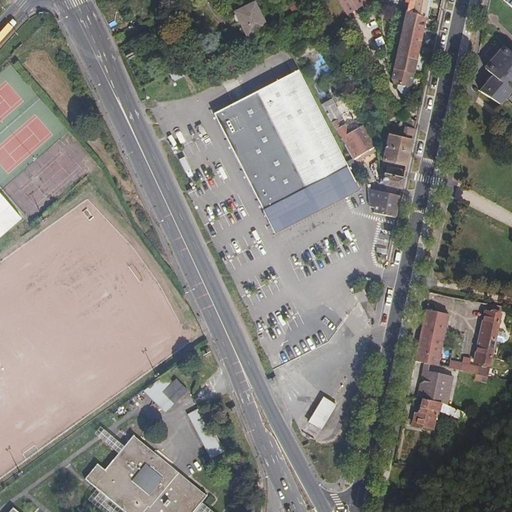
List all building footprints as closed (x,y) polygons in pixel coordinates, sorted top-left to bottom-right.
[(363,4),(361,1),(361,0),(337,0),(346,15),(363,4)] [(425,18),(428,0),(403,0),(404,2),(407,2),(405,14),(425,18)] [(246,32),(265,22),(255,2),(236,13),(246,32)] [(402,25),(422,29),(425,18),(405,14),(402,25)] [(265,22),(246,32),(249,37),(268,27),(265,22)] [(413,73),(422,29),(402,25),(393,69),(413,73)] [(181,42),(178,35),(160,43),(164,50),(181,42)] [(511,54),(508,51),(505,48),(501,54),(499,52),(489,63),(491,65),(486,70),(490,74),(493,76),(489,80),(486,83),(484,82),(479,92),(498,105),(504,98),(502,96),(505,93),(508,89),(509,91),(511,87),(511,54)] [(345,82),(358,75),(350,60),(337,68),(345,82)] [(172,83),(182,77),(178,69),(167,75),(172,83)] [(413,73),(393,69),(391,78),(394,82),(397,83),(410,87),(413,73)] [(299,220),(312,213),(335,201),(331,195),(343,189),(346,195),(347,195),(359,189),(355,182),(353,183),(296,72),(213,113),(273,233),(288,225),(284,218),(296,213),(299,220)] [(487,78),(484,82),(486,83),(489,80),(493,76),(490,74),(487,78)] [(407,101),(410,87),(397,83),(396,87),(407,101)] [(511,87),(509,91),(508,89),(505,93),(502,96),(504,98),(506,100),(510,97),(511,93),(511,87)] [(398,104),(388,91),(372,101),(379,113),(398,104)] [(350,154),(353,160),(376,146),(364,124),(350,133),(345,124),(341,127),(337,120),(330,124),(350,154)] [(405,127),(403,137),(411,139),(414,129),(405,127)] [(411,139),(403,137),(389,134),(388,140),(387,146),(409,151),(411,139)] [(383,160),(406,166),(409,151),(387,146),(386,148),(383,160)] [(389,167),(388,174),(403,177),(405,170),(389,167)] [(385,173),(383,182),(384,185),(401,188),(403,177),(388,174),(385,173)] [(367,187),(363,178),(355,182),(359,189),(360,191),(367,187)] [(312,213),(313,215),(348,197),(347,195),(346,195),(343,189),(331,195),(335,201),(312,213)] [(395,216),(400,196),(377,191),(374,207),(373,211),(395,216)] [(0,245),(26,223),(0,192),(0,245)] [(288,225),(273,233),(275,235),(313,215),(312,213),(299,220),(296,213),(284,218),(288,225)] [(355,295),(359,303),(368,299),(364,290),(355,295)] [(486,304),(485,311),(501,315),(503,307),(486,304)] [(448,315),(426,310),(415,361),(425,363),(430,364),(437,366),(448,315)] [(495,341),(497,332),(501,315),(485,311),(473,362),(489,366),(495,341)] [(505,333),(497,332),(495,341),(503,343),(506,340),(507,337),(505,333)] [(442,359),(440,366),(477,374),(487,376),(488,370),(468,365),(470,359),(462,358),(461,364),(442,359)] [(452,379),(428,373),(423,372),(422,377),(427,378),(426,384),(421,383),(418,398),(423,399),(441,403),(442,403),(447,405),(452,379)] [(174,378),(161,391),(171,403),(184,391),(174,378)] [(336,407),(323,399),(308,424),(321,432),(336,407)] [(436,411),(440,412),(441,403),(423,399),(422,406),(421,406),(418,418),(414,417),(412,425),(432,430),(436,411)] [(466,422),(469,414),(447,405),(442,403),(441,403),(440,412),(466,422)] [(199,407),(186,415),(208,459),(222,452),(199,407)] [(104,437),(123,451),(129,443),(111,430),(104,437)] [(129,443),(123,451),(108,468),(100,461),(88,475),(131,511),(197,511),(210,496),(138,433),(129,443)] [(89,496),(107,511),(123,511),(96,488),(89,496)]
